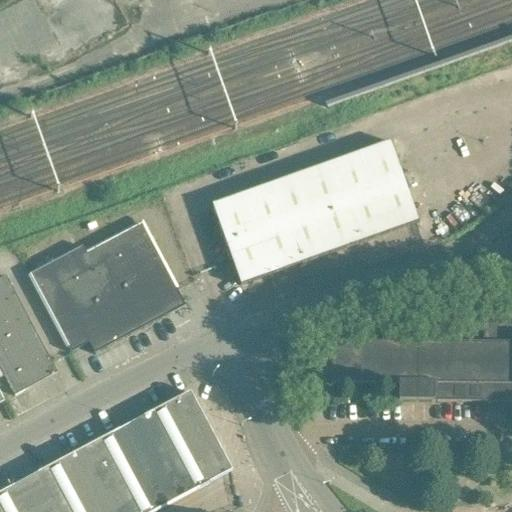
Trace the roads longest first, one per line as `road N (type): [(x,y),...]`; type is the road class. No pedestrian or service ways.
road 1 (unclassified): [(221,343),(365,292),(466,272),(511,245)]
road 2 (unclassified): [(0,453),(221,343)]
road 3 (unclassified): [(319,511),(221,343)]
